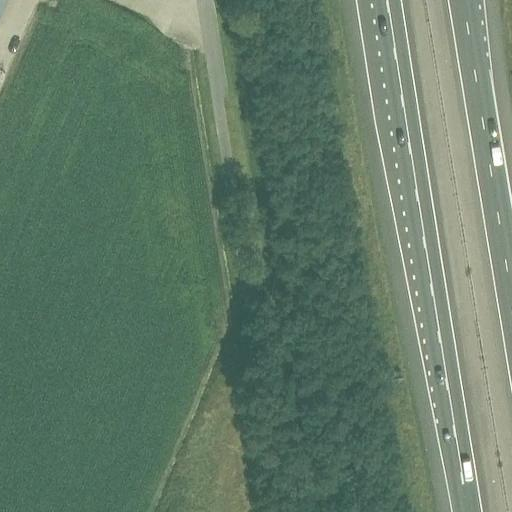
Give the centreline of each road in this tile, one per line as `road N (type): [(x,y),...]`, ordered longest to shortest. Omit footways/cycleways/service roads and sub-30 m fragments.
road 1 (motorway): [(387,0),(467,511)]
road 2 (motorway): [(511,296),(463,0)]
